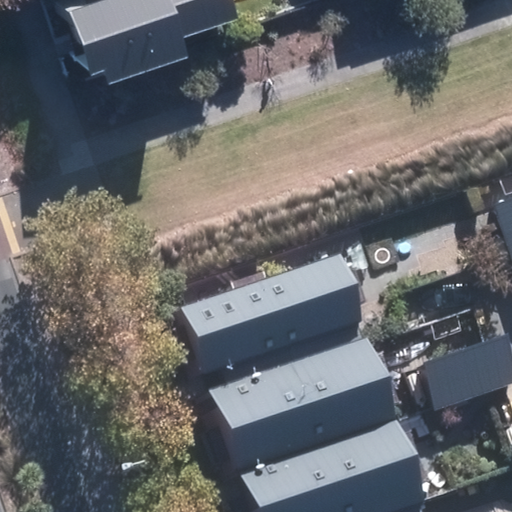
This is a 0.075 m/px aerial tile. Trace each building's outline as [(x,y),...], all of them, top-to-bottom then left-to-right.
[(56,0),(40,6),(69,93),(155,64),(150,47),(216,25),(207,0),(56,0)] [(511,289),(511,202),(482,212),(508,291),(511,289)] [(491,314),(461,223),(338,263),(368,354),(491,314)] [(335,339),(313,272),(152,326),(174,392),(335,339)] [(405,374),(420,419),(502,391),(487,347),(405,374)] [(366,431),(342,357),(181,410),(205,484),(366,431)] [(394,511),(371,442),(210,495),(215,511),(394,511)]
